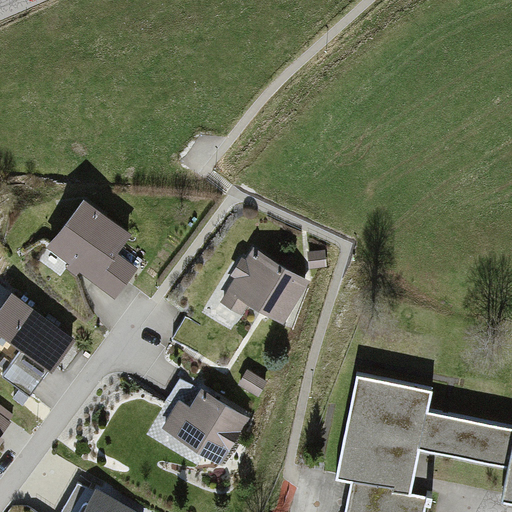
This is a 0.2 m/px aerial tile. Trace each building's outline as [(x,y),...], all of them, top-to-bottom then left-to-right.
[(141,232),(89,195),(53,244),(105,282),(141,232)] [(312,276),(251,246),(227,295),(288,325),(312,276)] [(80,332),(21,286),(0,312),(0,335),(48,373),(80,332)] [(267,381),(247,369),(237,385),(258,397),(267,381)] [(422,511),(426,494),(408,491),(418,443),(508,462),(502,495),(511,497),(511,430),(430,414),(434,394),(357,378),(337,474),(354,477),(346,511),(422,511)] [(251,412),(194,381),(170,425),(227,456),(251,412)] [(0,442),(15,424),(0,411),(0,442)] [(148,511),(101,486),(86,511),(148,511)]
